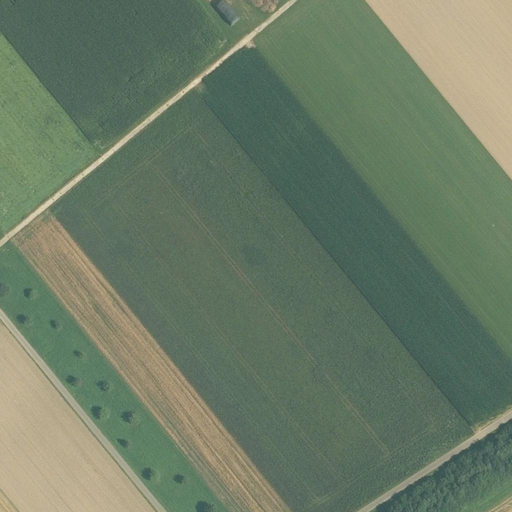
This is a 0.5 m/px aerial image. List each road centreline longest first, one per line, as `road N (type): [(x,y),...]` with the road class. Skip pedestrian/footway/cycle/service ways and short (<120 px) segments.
road 1 (track): [(295,0),(0,244)]
road 2 (track): [(0,315),(163,511)]
road 3 (track): [(365,511),(511,416)]
